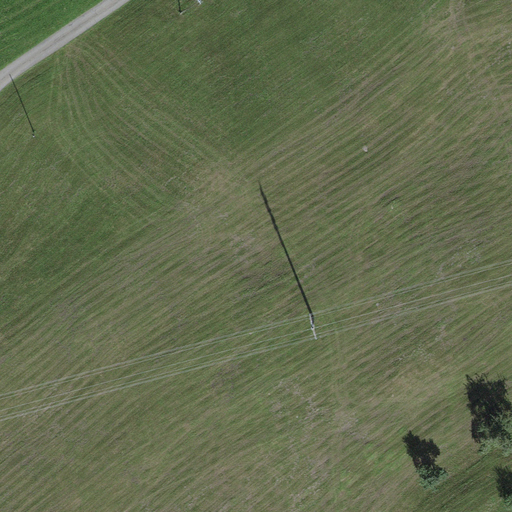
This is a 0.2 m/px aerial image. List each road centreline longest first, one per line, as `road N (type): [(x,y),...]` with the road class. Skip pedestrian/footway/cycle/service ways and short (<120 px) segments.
road 1 (trunk): [(511,109),(12,511)]
road 2 (unclassified): [(113,0),(0,78)]
